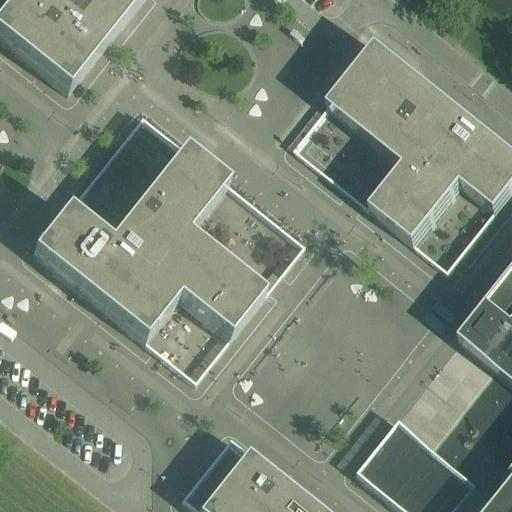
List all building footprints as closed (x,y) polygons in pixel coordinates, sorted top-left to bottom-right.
[(142,7),(133,0),(19,0),(0,24),(0,48),(17,62),(67,102),(83,81),(142,7)] [(511,201),(511,163),(376,55),(363,72),(328,117),(403,177),(370,219),(414,255),(461,196),(495,222),(511,201)] [(263,306),(187,245),(227,194),(183,159),(109,252),(67,218),(32,263),(143,352),(177,309),(228,350),(263,306)] [(511,511),(511,283),(459,350),(494,378),(431,458),(395,430),(353,483),(389,511),(457,511),(473,493),(490,507),(486,511),(511,511)] [(308,511),(245,462),(205,511),(308,511)]
